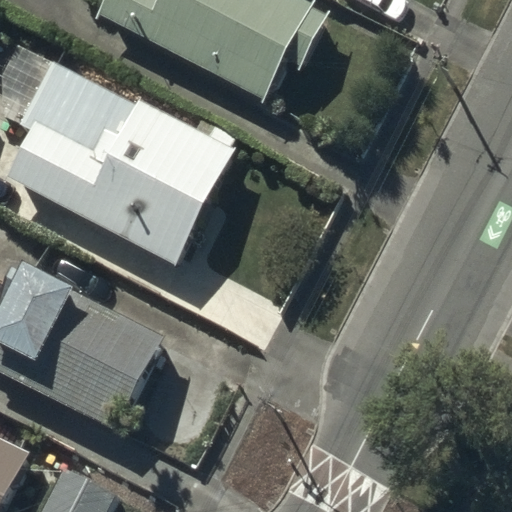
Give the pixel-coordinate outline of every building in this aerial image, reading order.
[(99,0),(94,11),(265,98),(287,55),(300,61),(325,11),(310,3),(311,0),(99,0)] [(233,149),(136,98),(116,135),(103,128),(91,151),(33,121),(4,177),(172,265),(233,149)] [(163,338),(19,267),(9,288),(0,283),(0,368),(119,427),(163,338)] [(0,507),(28,452),(0,437),(0,507)] [(112,511),(121,497),(67,470),(45,511),(112,511)]
